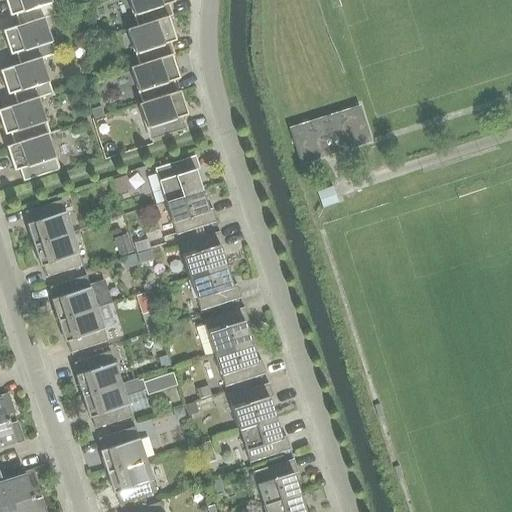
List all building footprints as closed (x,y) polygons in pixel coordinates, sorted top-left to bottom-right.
[(15,15),(19,26),(2,31),(2,32),(55,15),(49,0),(4,0),(10,16),(15,15)] [(127,0),(136,27),(127,30),(127,31),(172,16),(168,4),(174,2),(173,0),(127,0)] [(0,71),(55,54),(44,19),(55,15),(2,32),(10,55),(15,54),(19,65),(0,71)] [(175,41),(168,18),(173,17),(172,16),(127,31),(138,66),(130,68),(130,69),(174,55),(170,43),(175,41)] [(0,110),(52,94),(41,59),(55,54),(0,71),(0,72),(7,95),(13,93),(16,105),(0,110)] [(179,79),(171,56),(174,55),(130,69),(141,104),(138,105),(139,105),(180,92),(179,91),(177,92),(173,81),(179,79)] [(180,92),(139,105),(150,141),(186,130),(182,117),(187,115),(180,92)] [(10,134),(14,145),(6,147),(6,148),(50,134),(38,99),(52,94),(0,110),(0,121),(5,135),(10,134)] [(82,99),(72,100),(74,113),(84,112),(82,99)] [(289,129),(300,164),(370,142),(359,107),(289,129)] [(101,108),(91,111),(93,118),(103,115),(101,108)] [(59,171),(47,135),(50,134),(6,148),(14,171),(19,170),(23,182),(59,171)] [(154,170),(165,203),(201,191),(195,171),(199,170),(195,156),(154,170)] [(126,176),(113,181),(118,195),(130,190),(126,176)] [(208,211),(201,191),(165,203),(176,236),(216,223),(212,209),(208,211)] [(26,224),(33,246),(72,233),(61,200),(24,212),(28,224),(26,224)] [(179,245),(189,279),(226,267),(219,247),(224,246),(219,232),(179,245)] [(72,233),(33,246),(40,267),(42,266),(46,278),(82,266),(72,233)] [(127,235),(114,240),(120,257),(133,253),(127,235)] [(136,255),(150,251),(147,241),(134,245),(136,255)] [(150,251),(136,255),(139,264),(153,260),(150,251)] [(134,255),(122,259),(125,269),(137,265),(134,255)] [(232,287),(226,267),(189,279),(200,312),(241,298),(236,285),(232,287)] [(57,321),(96,309),(111,304),(104,281),(89,286),(86,276),(49,288),(53,299),(50,300),(57,321)] [(136,297),(141,315),(153,312),(147,294),(136,297)] [(203,321),(214,354),(250,343),(244,323),(248,321),(244,308),(203,321)] [(96,309),(57,321),(64,343),(66,342),(70,353),(107,341),(96,309)] [(181,324),(171,328),(175,338),(185,334),(181,324)] [(257,362),(250,343),(214,354),(225,387),(265,374),(261,361),(257,362)] [(75,376),(82,397),(121,384),(110,352),(73,364),(77,375),(75,376)] [(166,356),(158,359),(161,368),(169,365),(166,356)] [(131,417),(126,400),(142,395),(141,393),(145,392),(146,395),(179,384),(174,372),(142,382),(142,381),(138,382),(137,380),(121,385),(121,384),(82,397),(88,418),(91,418),(94,429),(131,417)] [(228,397),(238,430),(275,418),(268,399),(273,397),(268,384),(228,397)] [(208,387),(196,391),(200,400),(211,396),(208,387)] [(0,423),(8,421),(6,415),(13,413),(7,395),(0,397),(0,423)] [(195,403),(184,406),(188,417),(198,413),(195,403)] [(183,408),(171,412),(172,417),(179,421),(186,419),(183,408)] [(281,438),(275,418),(238,430),(249,463),(290,450),(285,437),(281,438)] [(8,421),(0,423),(0,446),(13,442),(14,444),(22,442),(17,424),(9,426),(8,421)] [(99,451),(106,473),(145,460),(135,427),(98,439),(101,451),(99,451)] [(209,442),(199,446),(203,455),(212,452),(209,442)] [(145,460),(106,473),(113,494),(115,493),(119,505),(156,493),(145,460)] [(252,473),(263,506),(299,494),(293,475),(297,473),(293,460),(252,473)] [(0,507),(32,497),(31,492),(38,489),(32,471),(24,474),(24,476),(2,483),(0,477),(0,507)] [(218,479),(210,482),(214,494),(222,492),(218,479)] [(305,511),(299,494),(263,506),(264,511),(305,511)] [(34,502),(32,497),(0,507),(0,511),(45,511),(41,500),(34,502)] [(161,511),(159,503),(131,511),(161,511)]
